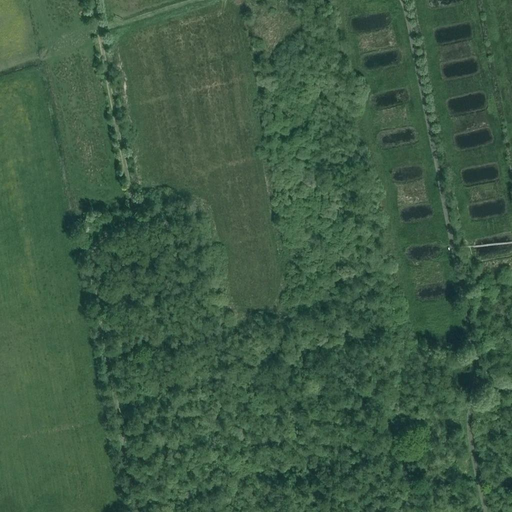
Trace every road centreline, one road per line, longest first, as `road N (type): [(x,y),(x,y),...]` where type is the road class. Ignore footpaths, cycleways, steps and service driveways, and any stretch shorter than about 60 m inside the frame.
road 1 (track): [(135,511),(90,266),(132,209),(100,30)]
road 2 (track): [(489,511),(472,429),(475,341),(455,247)]
road 3 (track): [(455,247),(403,0)]
